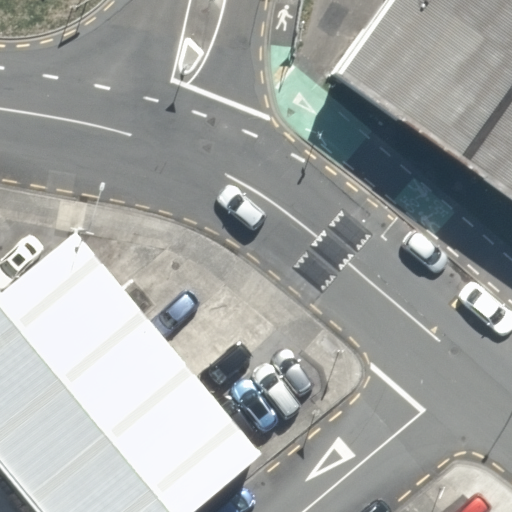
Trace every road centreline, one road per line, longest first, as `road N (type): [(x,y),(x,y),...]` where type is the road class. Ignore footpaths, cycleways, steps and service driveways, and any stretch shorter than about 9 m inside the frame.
road 1 (tertiary): [(473,370),(279,207),(175,150)]
road 2 (residential): [(304,511),(473,370)]
road 3 (tertiary): [(175,150),(0,109)]
road 4 (tertiary): [(175,150),(207,0)]
